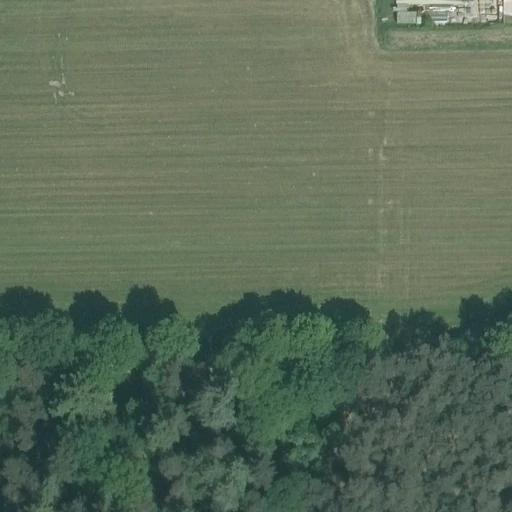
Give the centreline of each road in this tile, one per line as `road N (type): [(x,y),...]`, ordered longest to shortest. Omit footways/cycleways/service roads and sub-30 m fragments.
road 1 (track): [(511,314),(450,334),(0,365)]
road 2 (track): [(364,339),(307,511)]
road 3 (track): [(59,511),(96,356)]
